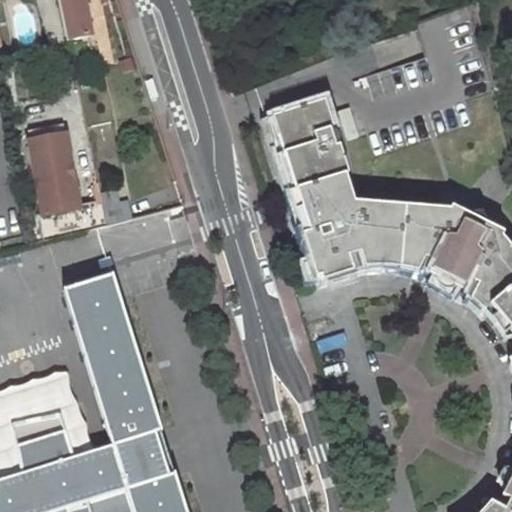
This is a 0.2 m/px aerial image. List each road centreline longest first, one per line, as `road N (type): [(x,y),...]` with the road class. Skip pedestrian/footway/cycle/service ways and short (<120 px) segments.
road 1 (tertiary): [(155,0),(256,312)]
road 2 (unknown): [(332,70),(422,42),(438,47),(444,94),(355,118)]
road 3 (tertiary): [(332,511),(277,348),(256,312)]
road 4 (tertiary): [(256,312),(255,357),(298,511)]
road 5 (unknown): [(193,116),(332,70)]
